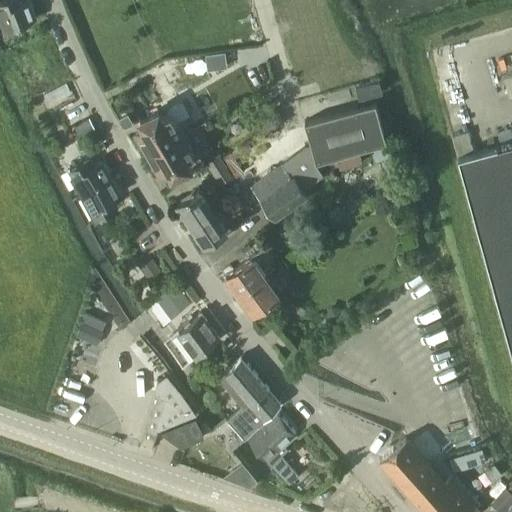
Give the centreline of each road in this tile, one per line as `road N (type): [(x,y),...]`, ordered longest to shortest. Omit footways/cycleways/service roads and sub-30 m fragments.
road 1 (residential): [(401,511),(219,298),(171,228),(98,102),(52,0)]
road 2 (residential): [(258,511),(0,420)]
